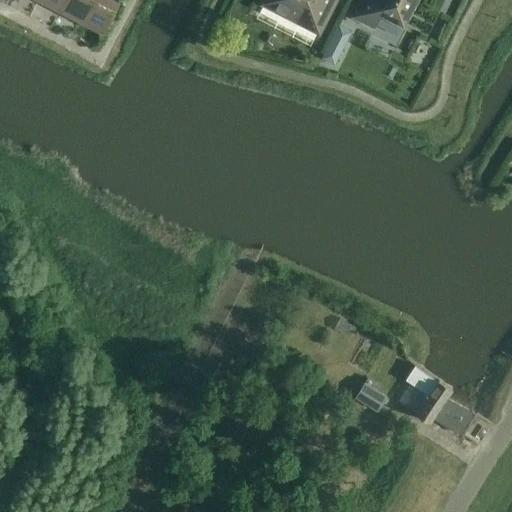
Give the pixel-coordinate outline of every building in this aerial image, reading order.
[(65,0),(39,0),(60,11),(65,0)] [(65,0),(60,11),(81,22),(92,0),(65,0)] [(119,2),(115,0),(92,0),(81,22),(103,33),(119,2)] [(264,0),(263,3),(264,4),(265,1),(285,11),(283,14),(318,32),(333,0),(264,0)] [(360,0),(353,16),(374,27),(381,13),(403,24),(414,0),(360,0)] [(338,24),(321,58),(334,65),(351,31),(338,24)] [(458,432),(471,411),(446,395),(451,386),(437,378),(437,379),(415,366),(406,381),(410,383),(398,402),(429,421),(432,417),(458,432)] [(363,382),(353,400),(377,414),(387,396),(363,382)] [(471,411),(458,432),(480,446),(493,424),(471,411)]
